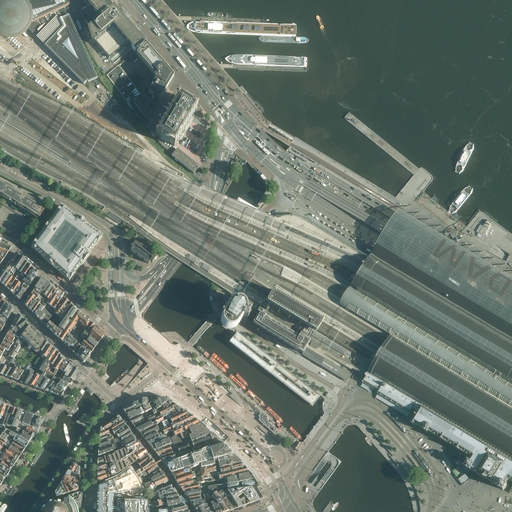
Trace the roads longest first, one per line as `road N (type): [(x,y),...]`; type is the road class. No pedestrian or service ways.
road 1 (unclassified): [(280,175),(285,193),(262,211),(221,282),(220,300),(285,358),(342,394),(305,453),(284,457)]
road 2 (primary): [(511,297),(283,158),(249,128)]
road 3 (primary): [(280,175),(511,317)]
road 4 (tertiary): [(0,172),(105,235),(111,294)]
road 5 (tertiary): [(139,309),(215,198),(226,157)]
road 6 (tertiary): [(227,121),(209,195),(154,275)]
road 7 (tertiary): [(123,269),(110,229),(0,159)]
road 8 (primary): [(130,0),(227,121)]
road 9 (primary): [(231,108),(139,0)]
road 10 (tertiary): [(171,369),(262,453)]
